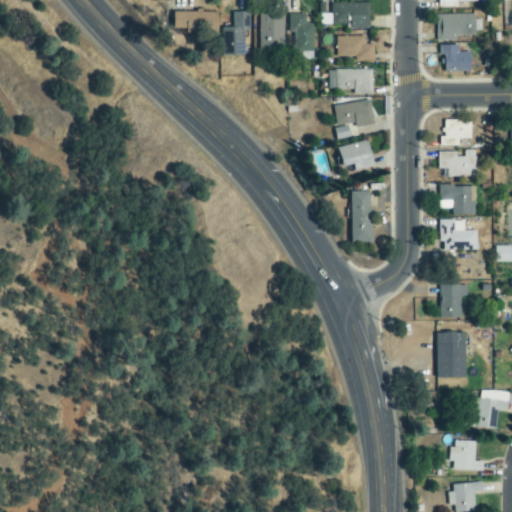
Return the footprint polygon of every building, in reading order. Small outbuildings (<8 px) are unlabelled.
[(475,0),(436,0),(437,8),(456,7),(456,2),(476,2),(475,0)] [(347,30),(369,29),(368,3),(329,4),(330,14),(320,15),(320,26),(347,25),(347,30)] [(216,13),(172,12),(171,29),(185,29),(185,32),(216,32),(216,13)] [(242,56),(242,31),(248,31),(248,12),(231,12),(231,23),(221,23),(221,56),(242,56)] [(257,14),(258,50),(282,50),(282,14),(257,14)] [(312,24),(305,25),(304,15),(289,15),(290,53),(313,52),(312,24)] [(436,15),(435,42),(455,42),(455,37),(477,37),(478,16),(436,15)] [(372,61),(372,45),(363,45),(363,37),(335,37),(335,60),(372,61)] [(440,73),(470,72),(469,52),(462,53),(462,46),(440,46),(440,73)] [(371,96),(371,70),(327,70),(327,90),(352,90),(352,96),(371,96)] [(354,129),(373,125),(369,100),(331,107),(335,127),(353,124),(354,129)] [(456,147),(457,140),(469,140),(470,121),(442,120),(441,137),(438,137),(438,146),(456,147)] [(332,129),(334,141),(349,138),(347,127),(332,129)] [(352,166),(353,170),(371,168),(367,143),(337,146),(339,167),(352,166)] [(459,153),(437,153),(437,169),(448,169),(447,177),(473,177),(473,151),(459,151),(459,153)] [(450,216),(474,215),(473,186),(437,187),(437,203),(450,202),(450,216)] [(349,193),(349,244),(370,243),(369,192),(349,193)] [(476,231),(462,231),(463,221),(438,221),(437,242),(441,242),(441,251),(475,251),(476,231)] [(459,319),(459,297),(465,297),(465,286),(438,286),(437,319),(459,319)] [(464,379),(463,333),(434,334),(435,379),(464,379)] [(506,392),(479,392),(479,400),(471,399),(470,429),(494,430),(495,412),(506,413),(506,392)] [(449,471),(481,472),(481,462),(473,462),(474,442),(450,441),(449,471)] [(449,511),(473,511),(472,492),(477,492),(477,484),(449,484),(449,511)]
